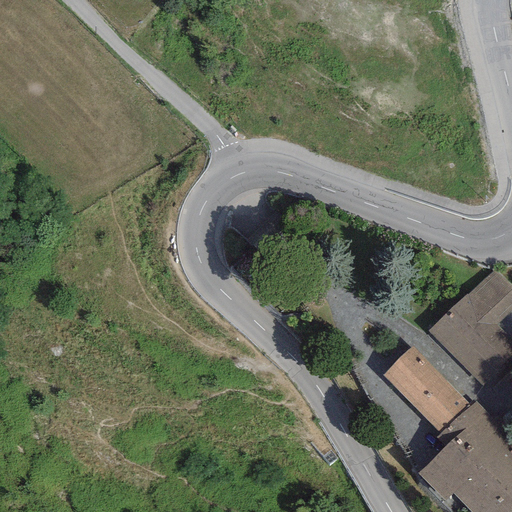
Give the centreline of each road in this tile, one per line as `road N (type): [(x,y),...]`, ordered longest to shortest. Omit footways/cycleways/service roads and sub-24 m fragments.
road 1 (tertiary): [(388,511),(314,388),(198,266),(195,245),(208,204),(245,181)]
road 2 (tertiary): [(245,181),(306,187),(511,252)]
road 3 (unclassified): [(66,0),(245,181)]
